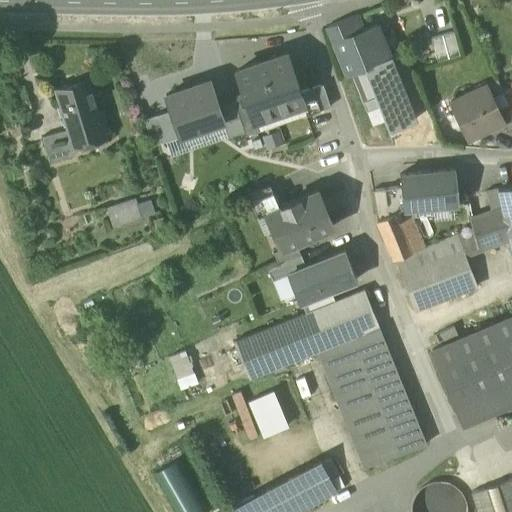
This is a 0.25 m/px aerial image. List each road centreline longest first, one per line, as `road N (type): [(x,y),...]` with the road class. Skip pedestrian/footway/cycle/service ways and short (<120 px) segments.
road 1 (residential): [(355,155),(365,226),(459,448)]
road 2 (tertiary): [(0,2),(250,0)]
road 3 (residential): [(304,0),(355,155)]
road 4 (residential): [(355,155),(511,156)]
road 5 (track): [(459,448),(330,511)]
